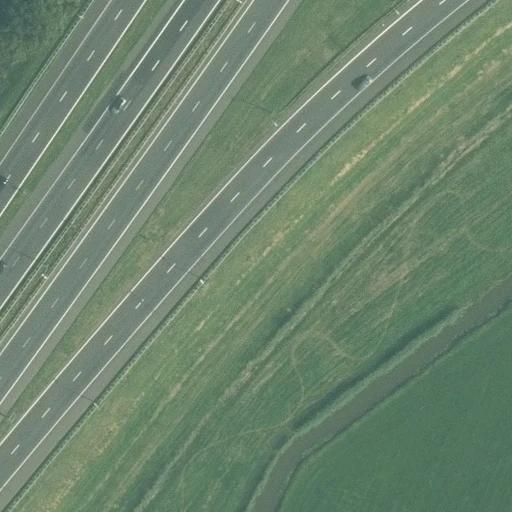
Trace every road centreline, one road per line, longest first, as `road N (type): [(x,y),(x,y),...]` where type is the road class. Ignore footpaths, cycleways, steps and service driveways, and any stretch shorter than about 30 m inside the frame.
road 1 (motorway): [(0,468),(175,262),(313,118),(442,0)]
road 2 (motorway): [(0,378),(268,0)]
road 3 (motorway): [(202,0),(0,281)]
road 4 (motorway): [(126,0),(0,189)]
